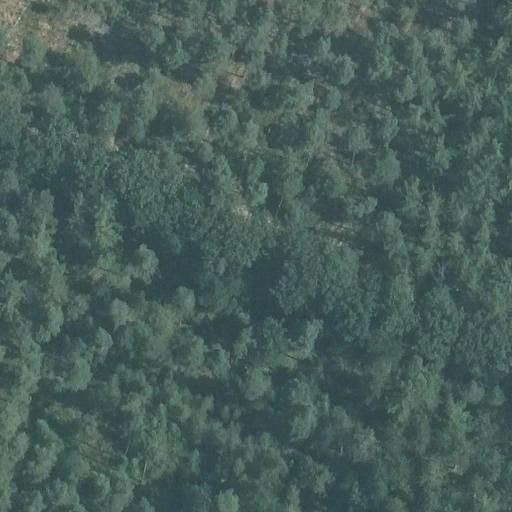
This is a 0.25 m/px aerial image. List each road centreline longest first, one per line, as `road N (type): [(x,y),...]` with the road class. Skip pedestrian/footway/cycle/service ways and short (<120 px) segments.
road 1 (track): [(0,158),(355,330),(511,380)]
road 2 (track): [(137,229),(0,352)]
